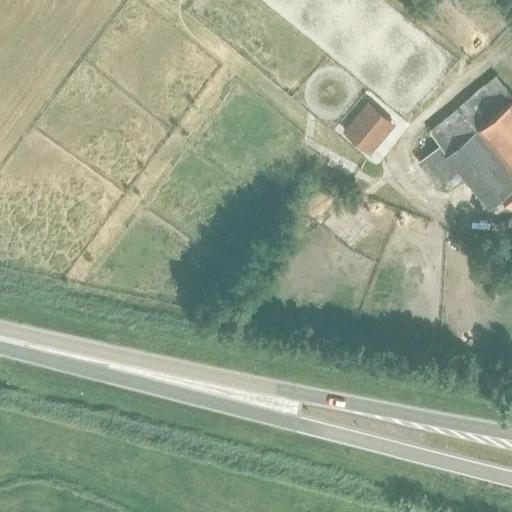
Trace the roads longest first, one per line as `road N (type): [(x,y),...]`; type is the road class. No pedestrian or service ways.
road 1 (trunk): [(0,340),(511,478)]
road 2 (trunk): [(511,434),(0,340)]
